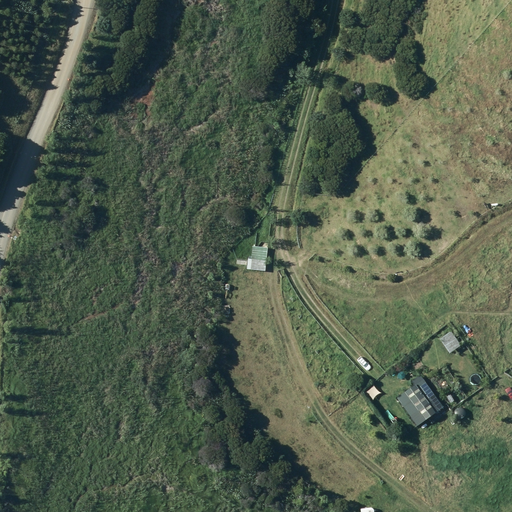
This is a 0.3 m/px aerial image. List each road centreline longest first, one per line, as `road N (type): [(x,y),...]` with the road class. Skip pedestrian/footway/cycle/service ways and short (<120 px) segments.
road 1 (track): [(282,249),(280,296),(321,406),(431,511)]
road 2 (unclassified): [(0,232),(83,0)]
